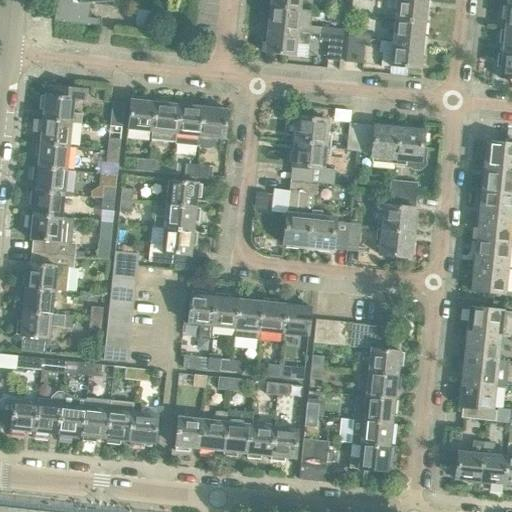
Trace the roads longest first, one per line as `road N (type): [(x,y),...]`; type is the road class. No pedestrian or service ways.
road 1 (residential): [(437,285),(252,265),(244,257),(255,81)]
road 2 (residential): [(415,511),(437,285)]
road 3 (residential): [(224,78),(4,56)]
road 4 (tertiary): [(0,478),(217,499)]
road 5 (residential): [(454,103),(255,81)]
road 6 (residential): [(437,285),(454,103)]
